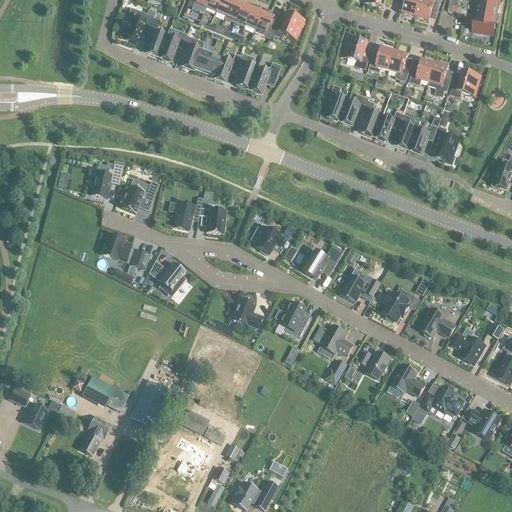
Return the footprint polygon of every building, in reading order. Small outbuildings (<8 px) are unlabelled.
[(206,9),(209,0),(190,0),(188,6),(193,9),(195,4),(206,9)] [(209,0),(206,9),(216,13),(221,0),(209,0)] [(233,1),(231,0),(221,0),(216,13),(226,18),(233,1)] [(366,0),(365,4),(384,10),(386,0),(392,0),(394,0),(393,0),(366,0)] [(401,0),(400,2),(406,4),(403,16),(416,20),(421,0),(401,0)] [(423,0),(421,0),(416,20),(429,23),(432,12),(438,14),(442,0),(429,0),(429,2),(423,0)] [(226,18),(225,20),(234,25),(236,22),(243,5),(233,1),(226,18)] [(480,1),(478,12),(496,15),(498,4),(480,1)] [(243,5),(236,22),(234,25),(244,29),(245,26),(253,9),(243,5)] [(253,9),(245,26),(251,29),(250,30),(255,32),(263,14),(253,9)] [(496,15),(478,12),(476,22),(495,25),(496,15)] [(255,32),(254,34),(269,41),(270,39),(271,37),(275,27),(270,25),(273,18),(263,14),(255,32)] [(277,23),(275,27),(271,37),(281,41),(283,36),(296,41),(304,22),(287,15),(282,25),(277,23)] [(152,24),(154,20),(147,18),(145,23),(135,19),(129,17),(126,24),(124,23),(121,31),(123,32),(120,39),(127,41),(126,41),(137,45),(141,35),(147,37),(152,24)] [(495,25),(476,22),(475,21),(473,34),(493,38),(496,25),(495,25)] [(152,24),(147,37),(153,39),(148,54),(159,59),(167,38),(156,34),(159,26),(152,24)] [(167,38),(159,59),(171,63),(176,48),(182,50),(187,38),(187,37),(181,35),(178,42),(167,38)] [(182,50),(182,51),(187,54),(182,67),(194,72),(194,70),(202,51),(204,45),(187,38),(182,50)] [(368,44),(349,39),(344,59),(357,63),(355,69),(366,72),(370,58),(364,56),(368,44)] [(373,58),(369,73),(373,74),(375,75),(380,76),(381,70),(389,73),(395,53),(382,49),(379,60),(373,58)] [(212,55),(202,51),(194,70),(205,74),(212,57),(212,55)] [(408,56),(395,53),(389,73),(402,76),(400,82),(406,84),(411,70),(405,68),(408,56)] [(242,59),(238,69),(244,72),(238,87),(240,87),(239,89),(246,91),(246,90),(249,91),(257,70),(251,68),(254,60),(243,56),(242,59)] [(212,57),(205,74),(215,78),(221,61),(212,57)] [(222,60),(221,61),(215,78),(214,79),(226,84),(231,70),(237,72),(238,69),(242,59),(235,57),(233,64),(222,60)] [(429,85),(435,65),(423,61),(419,72),(413,70),(409,85),(420,88),(422,82),(429,85)] [(264,73),(257,70),(249,91),(253,92),(252,94),(259,96),(260,95),(261,95),(267,80),(275,84),(278,77),(281,69),(272,65),(270,71),(266,69),(264,73)] [(435,65),(429,85),(428,88),(447,94),(451,82),(445,80),(449,69),(435,65)] [(481,78),(463,73),(460,84),(454,83),(450,97),(460,100),(462,94),(470,97),(474,85),(479,86),(481,78)] [(359,75),(357,82),(363,83),(365,76),(359,75)] [(341,123),(349,102),(338,98),(341,91),(334,88),(330,101),(335,104),(330,119),(331,119),(331,121),(337,123),(338,122),(341,123)] [(349,102),(341,123),(353,127),(359,112),(364,115),(368,103),(369,101),(358,97),(356,105),(349,102)] [(416,101),(412,107),(419,111),(422,104),(416,101)] [(368,103),(364,115),(363,117),(369,119),(364,134),(365,135),(365,136),(371,139),(372,137),(375,138),(383,117),(373,113),(375,106),(368,103)] [(446,105),(444,112),(455,115),(457,109),(446,105)] [(383,117),(375,138),(378,140),(378,141),(385,144),(385,142),(387,143),(393,128),(398,130),(403,116),(396,114),(394,121),(383,117)] [(403,116),(398,130),(404,132),(398,147),(410,152),(419,127),(409,123),(410,119),(403,116)] [(419,127),(410,152),(422,156),(427,141),(433,143),(438,129),(439,128),(439,127),(433,125),(432,126),(432,127),(431,127),(430,130),(419,127)] [(441,146),(437,156),(436,159),(445,162),(445,164),(453,167),(456,159),(454,159),(460,142),(445,137),(447,132),(439,129),(434,143),(441,146)] [(497,179),(495,178),(492,188),(500,191),(507,193),(511,178),(511,163),(503,161),(497,179)] [(107,177),(96,174),(95,181),(93,180),(91,188),(93,188),(91,197),(107,200),(111,185),(119,187),(123,168),(114,166),(113,172),(109,171),(108,174),(107,177)] [(125,202),(122,210),(135,216),(138,209),(142,199),(145,200),(144,201),(152,204),(159,187),(152,183),(147,195),(144,194),(131,188),(127,196),(126,196),(124,202),(125,202)] [(179,205),(174,229),(189,232),(191,222),(198,224),(203,201),(198,200),(196,207),(194,207),(194,208),(179,205)] [(209,211),(209,212),(204,211),(204,218),(199,218),(208,219),(207,234),(223,236),(226,213),(209,211)] [(293,240),(298,232),(288,227),(284,235),(293,240)] [(266,229),(256,247),(254,249),(261,253),(260,253),(266,257),(267,255),(269,256),(275,246),(280,249),(285,240),(266,229)] [(108,239),(102,257),(123,264),(126,265),(129,266),(129,267),(129,268),(136,270),(144,273),(149,257),(134,252),(130,251),(132,246),(124,244),(125,242),(113,238),(112,237),(110,237),(109,236),(108,239)] [(329,261),(325,258),(315,252),(303,273),(317,281),(320,275),(322,276),(327,268),(326,267),(327,264),(335,269),(344,254),(336,249),(329,261)] [(352,252),(347,262),(354,266),(360,256),(352,252)] [(156,263),(149,275),(162,286),(160,289),(168,296),(170,293),(171,294),(173,292),(172,291),(176,286),(180,289),(185,282),(186,282),(183,279),(186,275),(173,264),(170,268),(171,268),(170,270),(169,269),(166,273),(164,271),(164,270),(156,263)] [(379,279),(385,267),(377,263),(372,275),(379,279)] [(116,270),(112,278),(130,287),(134,279),(133,279),(127,276),(116,270)] [(355,306),(367,285),(353,277),(341,297),(355,306)] [(424,280),(416,294),(423,298),(432,285),(424,280)] [(374,281),(371,287),(366,295),(373,299),(381,285),(374,281)] [(395,295),(394,298),(391,296),(384,307),(387,309),(383,316),(388,319),(387,321),(394,325),(395,323),(397,324),(401,318),(403,319),(410,308),(415,300),(407,295),(404,300),(395,295)] [(239,300),(233,315),(237,316),(234,323),(246,328),(247,325),(259,329),(263,318),(251,314),(254,306),(239,300)] [(285,315),(279,312),(275,321),(280,324),(279,326),(287,330),(285,333),(300,341),(304,332),(311,319),(304,316),(305,314),(298,311),(299,309),(290,304),(285,315)] [(498,310),(492,306),(488,312),(495,316),(498,310)] [(432,310),(419,332),(425,335),(425,338),(429,340),(431,339),(433,340),(438,332),(441,334),(441,335),(449,340),(456,328),(445,322),(446,319),(432,310)] [(504,330),(500,328),(494,324),(488,335),(494,338),(498,341),(504,330)] [(348,336),(333,328),(322,348),(336,357),(338,353),(347,359),(354,348),(348,344),(347,345),(344,343),(348,336)] [(457,334),(465,339),(469,333),(460,328),(457,334)] [(460,359),(474,367),(486,347),(472,339),(470,343),(460,337),(453,348),(464,354),(460,359)] [(511,342),(507,352),(511,354),(511,360),(507,358),(496,379),(511,387),(511,384),(511,342)] [(294,348),(290,356),(297,360),(301,352),(294,348)] [(366,353),(359,365),(366,368),(369,369),(366,375),(380,382),(391,361),(377,354),(374,359),(372,357),(366,353)] [(339,362),(333,373),(331,371),(326,381),(336,386),(347,367),(339,362)] [(403,366),(391,387),(405,395),(407,392),(419,399),(425,388),(417,383),(417,384),(413,382),(417,375),(403,366)] [(85,369),(81,373),(85,378),(89,374),(85,369)] [(130,420),(158,433),(165,419),(160,416),(171,394),(148,383),(130,420)] [(32,393),(17,386),(9,402),(25,410),(25,408),(28,403),(32,393)] [(421,409),(429,414),(432,408),(446,416),(446,415),(453,420),(455,417),(456,418),(465,404),(451,396),(452,394),(443,389),(436,400),(429,396),(421,409)] [(53,397),(51,402),(52,402),(62,407),(64,402),(53,397)] [(111,398),(107,407),(120,414),(125,406),(125,405),(112,397),(111,398)] [(195,427),(203,413),(177,399),(169,413),(195,427)] [(421,407),(413,402),(406,415),(414,419),(421,407)] [(25,408),(31,411),(24,426),(40,433),(50,411),(34,404),(33,406),(28,403),(25,408)] [(62,406),(58,414),(71,422),(76,413),(75,413),(63,407),(62,406)] [(489,442),(502,422),(496,418),(497,416),(490,412),(489,414),(487,413),(483,419),(481,417),(481,416),(474,412),(468,424),(477,429),(475,434),(489,442)] [(91,432),(88,436),(80,451),(92,458),(100,443),(102,438),(104,439),(111,427),(95,419),(89,431),(91,432)] [(459,441),(452,437),(447,447),(454,451),(459,441)] [(209,454),(182,440),(177,448),(189,454),(178,474),(191,481),(197,471),(199,472),(209,454)] [(234,463),(237,457),(241,451),(231,445),(224,457),(234,463)] [(218,469),(212,480),(210,484),(215,487),(217,482),(223,485),(229,475),(218,469)] [(283,478),(286,472),(279,469),(276,475),(283,478)] [(434,510),(448,473),(440,470),(427,507),(434,510)] [(257,494),(258,492),(244,485),(239,493),(238,492),(235,497),(236,498),(232,507),(241,511),(246,511),(250,506),(251,505),(258,508),(257,510),(260,511),(265,511),(278,488),(269,482),(262,495),(261,497),(257,494)] [(454,511),(458,505),(448,500),(442,511),(454,511)]
